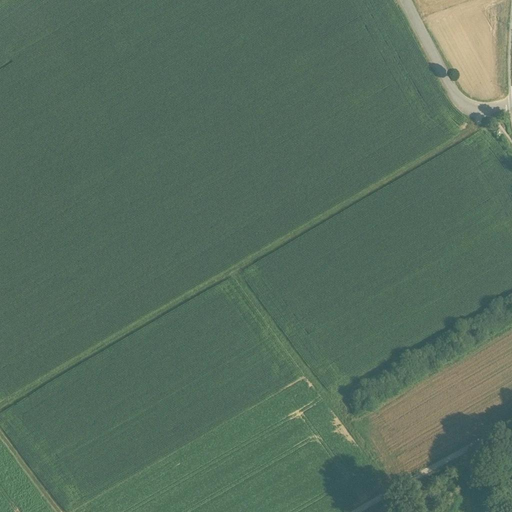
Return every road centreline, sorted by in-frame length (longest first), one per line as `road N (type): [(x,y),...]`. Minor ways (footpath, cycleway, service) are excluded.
road 1 (track): [(0,406),(468,136),(479,111)]
road 2 (track): [(234,273),(393,491)]
road 3 (track): [(357,511),(511,424)]
road 4 (residential): [(403,0),(453,94),(479,111),(511,110)]
